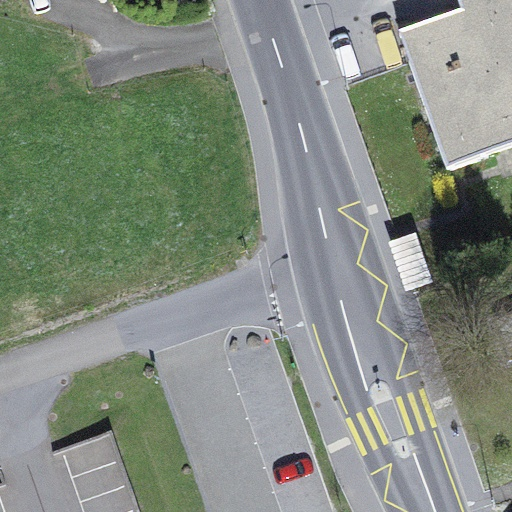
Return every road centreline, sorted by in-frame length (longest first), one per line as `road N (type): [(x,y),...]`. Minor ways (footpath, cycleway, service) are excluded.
road 1 (residential): [(347,271),(182,313),(0,375)]
road 2 (secondary): [(257,0),(347,271)]
road 3 (secondary): [(347,271),(432,511)]
road 4 (track): [(0,106),(152,59)]
